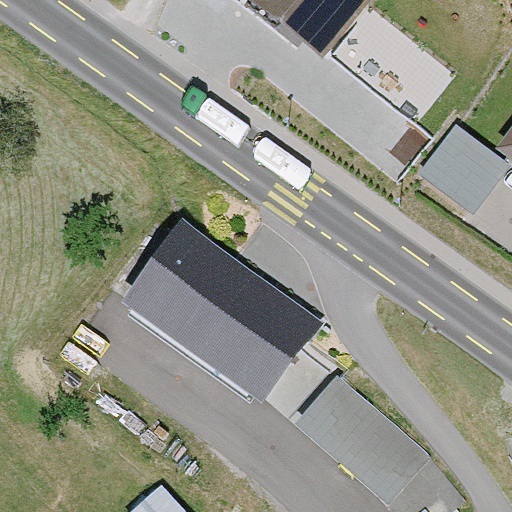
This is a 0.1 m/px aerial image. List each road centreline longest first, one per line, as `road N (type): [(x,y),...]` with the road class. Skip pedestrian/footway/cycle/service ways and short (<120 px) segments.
road 1 (secondary): [(28,0),(342,225)]
road 2 (residential): [(497,511),(359,339),(337,283),(342,225)]
road 3 (secondary): [(342,225),(511,345)]
